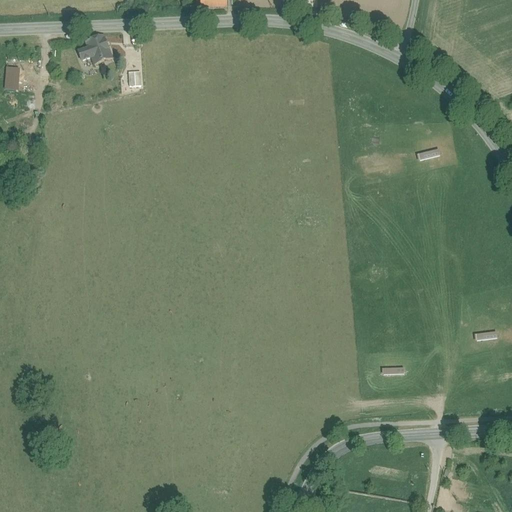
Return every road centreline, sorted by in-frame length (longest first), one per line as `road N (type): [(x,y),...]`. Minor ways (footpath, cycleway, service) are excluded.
road 1 (secondary): [(402,60),(345,35),(267,24),(0,32)]
road 2 (secondary): [(511,430),(355,443),(325,462),(300,511)]
road 3 (secondary): [(511,162),(428,71),(402,60)]
